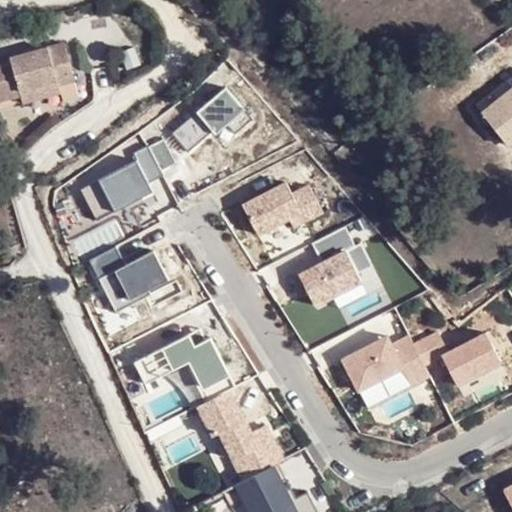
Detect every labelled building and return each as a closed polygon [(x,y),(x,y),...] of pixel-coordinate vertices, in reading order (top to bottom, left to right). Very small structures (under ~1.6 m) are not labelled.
[(206,7),(201,0),(184,0),(182,1),(195,16),(206,7)] [(71,37),(0,52),(0,81),(4,95),(27,89),(24,79),(66,72),(68,81),(83,77),(71,37)] [(27,89),(30,99),(69,90),(68,81),(66,72),(24,79),(27,89)] [(230,86),(176,132),(192,150),(217,129),(220,133),(231,123),(239,133),(257,118),(230,86)] [(511,89),(486,113),(511,141),(511,89)] [(168,137),(154,144),(166,168),(180,161),(168,137)] [(154,144),(154,142),(139,149),(142,156),(85,184),(100,216),(158,189),(153,180),(168,172),(166,168),(154,144)] [(290,182),(246,204),(261,234),(292,218),(296,227),(326,212),(312,185),(296,193),(290,182)] [(357,246),(348,226),(314,243),(324,263),(301,274),(317,305),(364,282),(359,274),(374,266),(363,243),(357,246)] [(136,301),(133,296),(171,277),(157,248),(128,262),(119,243),(92,256),(118,309),(136,301)] [(191,332),(136,359),(147,381),(190,359),(209,398),(229,387),(237,384),(212,335),(196,343),(191,332)] [(440,332),(415,344),(426,364),(443,355),(458,384),(502,361),(487,332),(450,352),(440,332)] [(426,364),(415,344),(411,335),(393,345),(391,341),(376,349),(373,344),(344,359),(360,390),(404,367),(413,385),(432,375),(426,364)] [(209,398),(198,403),(214,433),(221,430),(242,472),(280,453),(265,423),(251,430),(229,387),(209,398)] [(242,472),(245,477),(277,461),(283,458),(280,453),(242,472)] [(245,477),(222,488),(230,505),(245,498),(252,511),(319,511),(307,489),(290,498),(281,479),(286,477),(277,461),(245,477)]
